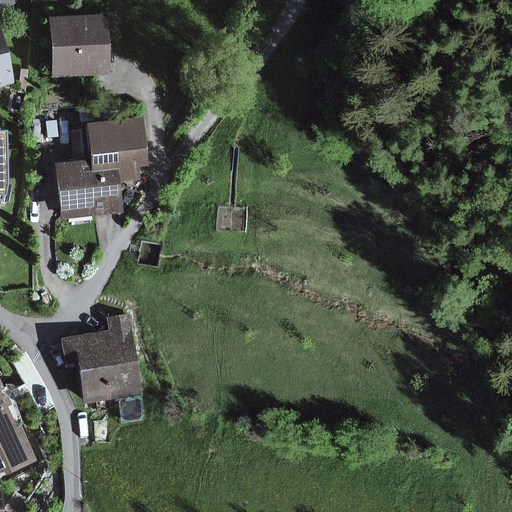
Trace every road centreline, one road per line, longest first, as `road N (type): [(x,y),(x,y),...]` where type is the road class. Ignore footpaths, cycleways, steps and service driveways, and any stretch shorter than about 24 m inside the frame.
road 1 (residential): [(0,314),(29,334),(53,328),(82,301),(213,111)]
road 2 (track): [(213,111),(295,0)]
